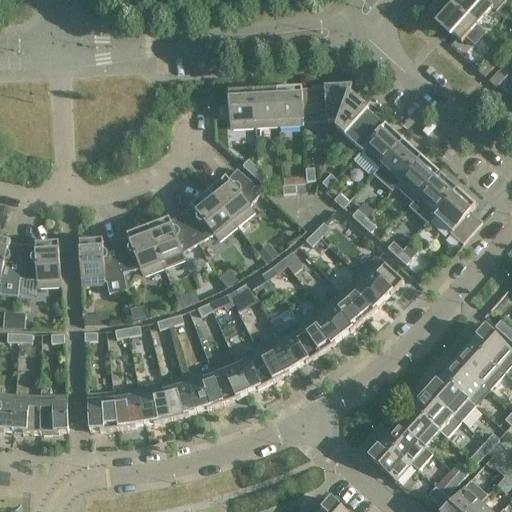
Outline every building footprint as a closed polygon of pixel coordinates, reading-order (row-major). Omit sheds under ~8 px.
[(475,24),(447,0),(442,0),(429,15),(459,42),(475,24)] [(447,0),(475,24),(490,7),(496,12),(504,2),(501,0),(447,0)] [(505,18),(511,10),(505,4),(499,12),(505,18)] [(486,64),(478,72),(477,73),(484,79),(492,70),(486,64)] [(503,80),(497,74),(488,83),(495,89),(503,80)] [(325,90),(301,91),(303,125),(338,123),(339,123),(349,94),(342,87),(325,88),(325,90)] [(293,90),(277,91),(279,126),(303,125),(301,91),(293,92),(293,90)] [(262,93),(254,94),(255,127),(279,126),(277,91),(262,91),(262,93)] [(231,129),(255,127),(254,94),(245,94),(245,92),(229,93),(231,129)] [(369,112),(349,94),(339,123),(338,123),(336,129),(362,153),(384,128),(368,113),(369,112)] [(384,128),(362,153),(380,169),(404,143),(393,133),(391,134),(384,128)] [(404,143),(380,169),(398,185),(421,161),(414,155),(415,153),(404,143)] [(251,176),(257,169),(249,161),(243,168),(251,176)] [(421,161),(398,185),(416,201),(440,175),(428,165),(427,166),(421,161)] [(251,176),(261,185),(267,178),(257,169),(251,176)] [(306,183),(315,183),(314,170),(305,171),(306,183)] [(262,194),(237,171),(228,181),(226,179),(209,193),(236,226),(253,212),(250,208),(262,194)] [(440,175),(416,201),(433,217),(456,192),(450,187),(451,185),(440,175)] [(329,191),(337,182),(331,176),(322,185),(329,191)] [(284,197),(297,196),(296,187),(283,188),(284,197)] [(463,198),(456,192),(433,217),(465,245),(483,225),(471,214),(476,208),(464,197),(463,198)] [(236,226),(209,193),(191,208),(193,210),(182,216),(199,246),(214,237),(218,241),(236,226)] [(334,202),(344,211),(350,204),(340,196),(334,202)] [(361,227),(367,220),(358,212),(352,218),(361,227)] [(170,220),(149,228),(164,268),(185,260),(183,255),(199,246),(182,216),(171,223),(170,220)] [(361,227),(371,235),(377,229),(367,220),(361,227)] [(330,231),(324,225),(315,234),(321,240),(330,231)] [(164,268),(149,228),(127,237),(128,239),(115,242),(122,275),(124,275),(140,271),(142,276),(164,268)] [(321,240),(315,234),(306,243),(312,249),(321,240)] [(11,243),(0,240),(0,286),(1,286),(0,295),(0,296),(18,299),(20,281),(19,281),(23,247),(10,246),(11,243)] [(103,241),(79,243),(82,286),(107,284),(109,296),(127,292),(124,275),(122,275),(115,242),(103,244),(103,241)] [(35,248),(23,247),(19,281),(20,281),(37,283),(37,288),(61,287),(59,244),(35,245),(35,248)] [(397,259),(403,252),(394,244),(388,250),(397,259)] [(273,249),(256,261),(261,268),(278,255),(273,249)] [(397,259),(406,267),(412,261),(403,252),(397,259)] [(283,262),(288,269),(298,261),(292,254),(283,262)] [(378,260),(359,279),(383,303),(390,297),(391,298),(404,284),(378,260)] [(254,262),(244,270),(248,276),(259,269),(254,262)] [(283,262),(272,270),(278,277),(288,269),(283,262)] [(233,270),(222,277),(229,287),(240,281),(233,270)] [(359,279),(341,296),(364,323),(378,311),(377,310),(383,303),(359,279)] [(247,286),(252,294),(263,287),(258,280),(247,286)] [(247,286),(236,292),(241,300),(252,294),(247,286)] [(341,296),(321,312),(342,339),(350,333),(351,335),(364,323),(341,296)] [(209,306),(213,314),(224,308),(221,300),(209,306)] [(209,306),(198,311),(201,319),(213,314),(209,306)] [(143,307),(131,310),(134,321),(146,319),(143,307)] [(321,312),(301,327),(321,356),(336,346),(335,345),(342,339),(321,312)] [(169,320),(172,329),(184,325),(181,317),(169,320)] [(84,330),(95,329),(94,318),(83,318),(84,330)] [(5,319),(4,329),(14,330),(15,320),(5,319)] [(15,320),(14,330),(22,331),(23,321),(15,320)] [(169,320),(157,324),(160,333),(172,329),(169,320)] [(495,328),(511,343),(511,331),(501,322),(495,328)] [(301,327),(280,340),(297,370),(305,365),(306,366),(321,356),(301,327)] [(128,330),(130,339),(142,337),(140,328),(128,330)] [(511,369),(511,352),(486,329),(471,346),(505,377),(511,369)] [(128,330),(115,333),(117,341),(130,339),(128,330)] [(20,345),(20,336),(8,335),(7,344),(20,345)] [(98,344),(97,335),(84,335),(85,344),(98,344)] [(32,346),(33,337),(20,336),(20,345),(32,346)] [(64,337),(51,337),(52,346),(64,346),(64,337)] [(280,340),(258,353),(274,384),(290,376),(290,374),(297,370),(280,340)] [(505,377),(471,346),(457,362),(483,385),(491,393),(505,377)] [(258,353),(235,364),(249,395),(257,391),(258,393),(274,384),(258,353)] [(483,385),(457,362),(442,378),(469,402),(483,385)] [(235,364),(212,373),(224,406),(241,400),(240,399),(249,395),(235,364)] [(212,373),(188,381),(198,414),(207,411),(207,413),(224,406),(212,373)] [(469,402),(442,378),(428,394),(454,418),(469,402)] [(188,381),(164,388),(172,422),(190,418),(189,416),(198,414),(188,381)] [(164,388),(139,393),(145,427),(154,425),(154,427),(172,422),(164,388)] [(139,393),(114,397),(118,432),(136,430),(136,428),(145,427),(139,393)] [(454,418),(428,394),(414,410),(440,434),(447,440),(462,424),(454,418)] [(114,397),(88,399),(90,433),(100,432),(100,434),(118,432),(114,397)] [(16,400),(0,398),(0,434),(5,435),(5,433),(14,434),(16,400)] [(41,401),(16,400),(14,434),(23,434),(23,436),(41,436),(41,401)] [(67,400),(41,401),(41,436),(59,436),(59,435),(69,434),(67,400)] [(440,434),(414,410),(399,426),(425,450),(440,434)] [(425,450),(399,426),(385,442),(411,466),(419,473),(433,457),(425,450)] [(491,451),(500,441),(493,435),(484,445),(491,451)] [(411,466),(385,442),(370,459),(396,483),(411,466)] [(491,451),(484,445),(470,460),(476,466),(491,451)] [(501,463),(495,470),(504,478),(510,471),(501,463)] [(462,483),(471,473),(464,467),(456,477),(462,483)] [(462,483),(456,477),(447,486),(454,492),(462,483)] [(487,497),(471,483),(464,490),(445,511),(473,511),(481,505),(487,497)] [(433,503),(439,509),(448,499),(441,493),(433,503)] [(343,511),(332,501),(322,511),(343,511)]
